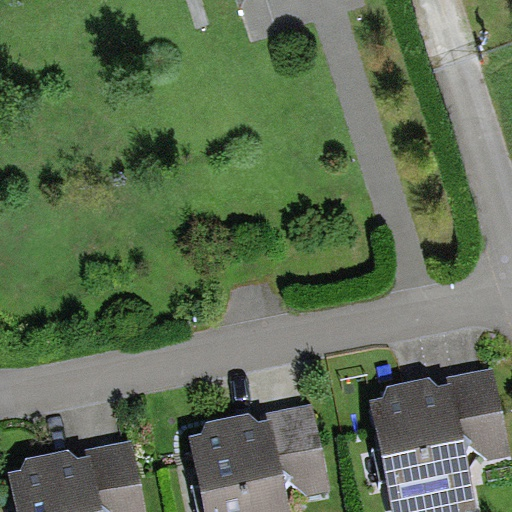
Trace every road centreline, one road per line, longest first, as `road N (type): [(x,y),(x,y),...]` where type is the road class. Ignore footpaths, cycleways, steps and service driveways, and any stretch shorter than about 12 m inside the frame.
road 1 (residential): [(510,303),(0,403)]
road 2 (residential): [(510,303),(423,0)]
